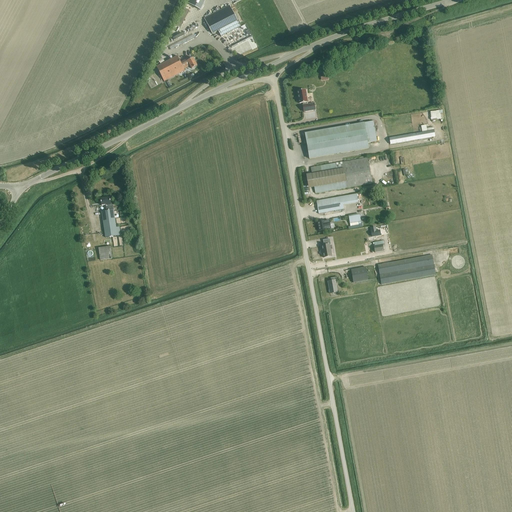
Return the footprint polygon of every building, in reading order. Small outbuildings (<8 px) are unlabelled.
[(188,0),(187,3),(200,10),(205,0),(188,0)] [(229,6),(204,19),(212,34),(218,31),(221,37),(240,26),(229,6)] [(187,60),(181,63),(177,56),(157,67),(164,81),(185,71),(184,69),(190,66),(192,69),(197,66),(193,58),(188,61),(187,60)] [(306,90),(298,92),(300,104),(303,104),(304,106),(303,106),(304,112),(315,111),(314,104),(308,105),(308,103),(306,90)] [(442,111),(430,112),(431,121),(443,119),(442,111)] [(364,123),(367,143),(376,141),(373,122),(364,123)] [(368,149),(367,143),(364,123),(305,134),(309,159),(368,149)] [(391,145),(435,137),(434,130),(390,138),(391,145)] [(368,158),(311,168),(315,194),(372,184),(368,158)] [(353,195),(317,201),(319,214),(322,213),(322,215),(329,214),(328,212),(344,210),(343,206),(355,203),(353,195)] [(113,237),(120,235),(119,227),(116,228),(113,205),(111,205),(110,198),(101,199),(102,206),(106,205),(107,211),(102,212),(105,232),(105,238),(113,237)] [(350,226),(361,224),(359,215),(349,217),(350,226)] [(328,221),(317,223),(319,231),(327,230),(331,229),(330,224),(328,224),(328,221)] [(381,235),(380,230),(376,231),(375,227),(371,228),(372,237),(381,235)] [(324,246),(321,246),(324,258),(332,256),(330,245),(331,244),(330,239),(323,240),(324,246)] [(382,245),(374,246),(375,253),(384,251),(382,245)] [(112,259),(112,258),(110,247),(99,248),(99,254),(100,260),(112,259)] [(381,285),(436,275),(435,273),(432,255),(378,265),(381,285)] [(366,267),(351,270),(352,278),(353,283),(368,280),(366,267)] [(336,280),(338,280),(337,277),(331,278),(331,281),(328,282),(330,294),(338,293),(336,280)]
